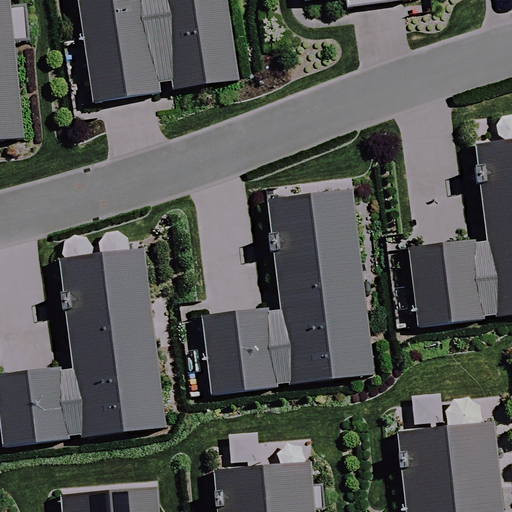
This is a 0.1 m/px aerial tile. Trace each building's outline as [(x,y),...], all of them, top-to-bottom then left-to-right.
[(0,0),(0,145),(16,144),(2,0),(0,0)] [(72,0),(87,108),(152,99),(151,86),(164,84),(165,94),(236,84),(224,0),(72,0)] [(309,208),(308,170),(215,173),(217,215),(244,214),(250,214),(251,242),(395,237),(394,205),(309,208)] [(289,377),(282,286),(212,291),(219,382),(289,377)] [(322,297),(296,299),(300,346),(326,344),(322,297)]
